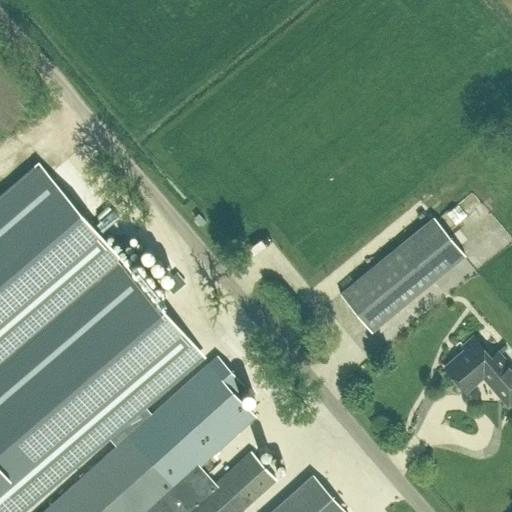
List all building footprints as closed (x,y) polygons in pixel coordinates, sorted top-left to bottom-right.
[(380,66),(230,188),(263,229),(414,107),(380,66)] [(0,192),(0,511),(18,511),(200,357),(34,164),(0,192)] [(370,329),(464,253),(433,215),(339,291),(370,329)] [(464,347),(443,365),(464,389),(482,374),(495,362),(489,356),(472,336),(462,345),(464,347)] [(495,362),(482,374),(507,403),(511,398),(511,368),(496,350),(489,356),(495,362)] [(237,511),(276,478),(251,449),(180,511),(145,511),(175,486),(128,433),(39,511),(237,511)] [(328,511),(301,481),(267,511),(328,511)]
